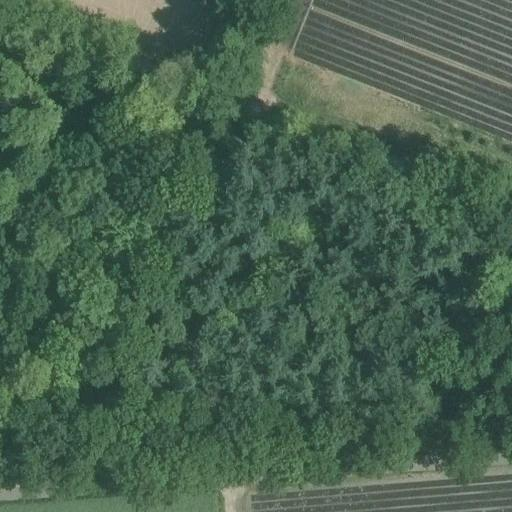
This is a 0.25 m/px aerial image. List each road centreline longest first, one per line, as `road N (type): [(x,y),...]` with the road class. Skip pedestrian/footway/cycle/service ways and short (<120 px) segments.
road 1 (unclassified): [(511,212),(0,12)]
road 2 (unclassified): [(232,478),(511,456)]
road 3 (unclassified): [(0,497),(232,478)]
